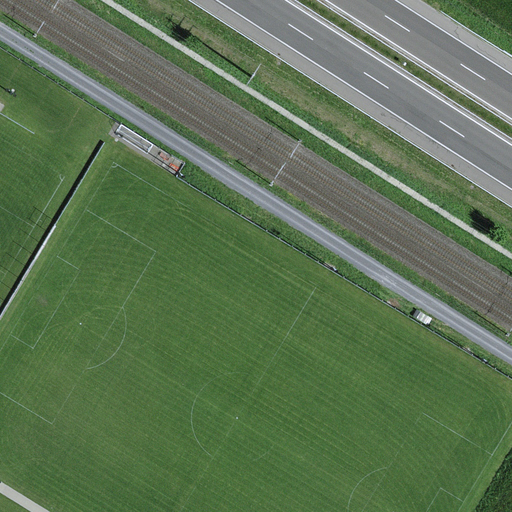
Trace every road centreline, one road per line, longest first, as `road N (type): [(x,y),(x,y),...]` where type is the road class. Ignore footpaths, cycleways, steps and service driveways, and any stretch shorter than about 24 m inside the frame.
road 1 (track): [(511,361),(0,37)]
road 2 (motorway): [(250,0),(511,168)]
road 3 (motorway): [(511,94),(364,0)]
